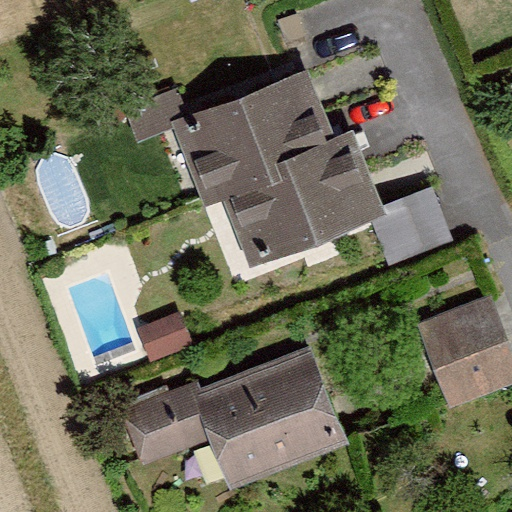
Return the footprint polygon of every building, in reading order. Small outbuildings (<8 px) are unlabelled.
[(335,122),(311,61),(174,115),(206,196),(224,189),(250,253),(368,206),(387,199),(354,115),(335,122)] [(187,110),(174,78),(123,98),(136,130),(187,110)] [(387,199),(368,206),(390,259),(453,234),(432,181),(387,199)] [(511,377),(511,338),(494,289),(419,316),(450,400),(511,377)] [(195,338),(182,307),(139,324),(151,356),(195,338)] [(351,436),(319,347),(198,390),(194,379),(119,406),(139,461),(213,433),(230,480),(351,436)]
